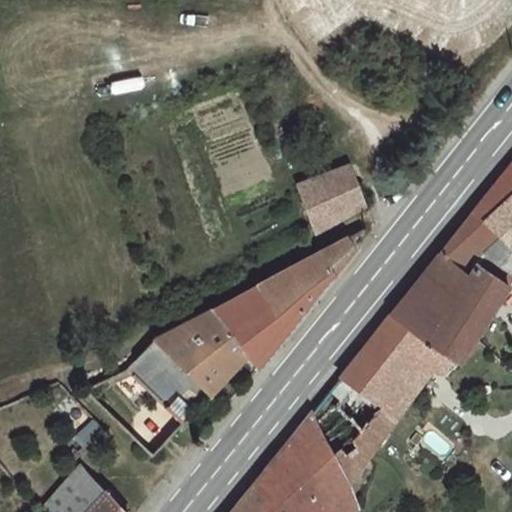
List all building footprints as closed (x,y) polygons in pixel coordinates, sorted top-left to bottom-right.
[(473,259),(481,265),(491,257),(502,268),(511,278),(511,161),(441,251),(464,268),(473,259)] [(353,184),(304,208),(319,249),(369,220),(353,184)] [(250,379),(261,389),(371,249),(201,334),(250,379)] [(428,335),(467,272),(464,268),(441,251),(341,379),(311,414),(349,484),(418,390),(427,393),(435,398),(461,357),(428,335)] [(481,265),(473,259),(464,268),(467,272),(428,335),(461,357),(506,287),(496,276),(502,268),(491,257),(481,265)] [(120,395),(90,413),(157,477),(250,379),(201,334),(151,359),(120,395)] [(231,511),(354,511),(362,508),(349,484),(311,414),(231,511)] [(111,511),(90,488),(69,511),(111,511)]
